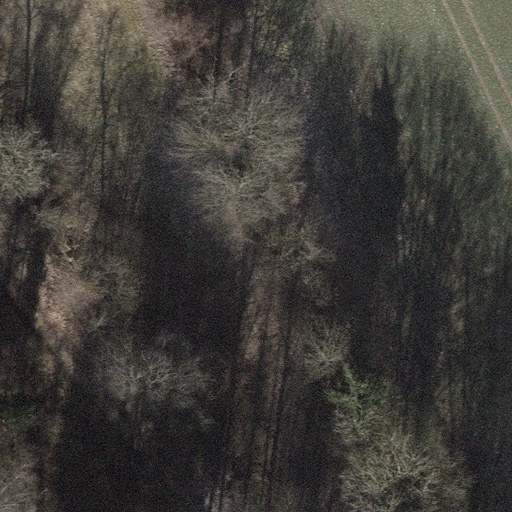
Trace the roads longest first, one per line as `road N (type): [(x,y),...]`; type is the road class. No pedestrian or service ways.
road 1 (track): [(0,196),(122,389),(218,511)]
road 2 (track): [(0,299),(122,389)]
